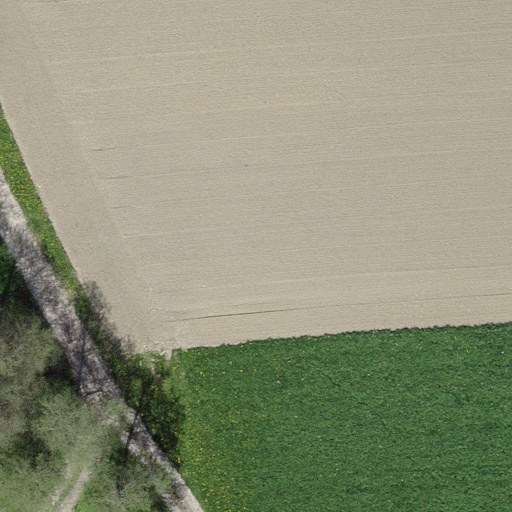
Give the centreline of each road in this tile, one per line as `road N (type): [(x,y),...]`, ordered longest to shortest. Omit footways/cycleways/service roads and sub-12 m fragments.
road 1 (track): [(0,204),(95,379),(187,511)]
road 2 (track): [(114,406),(53,511)]
